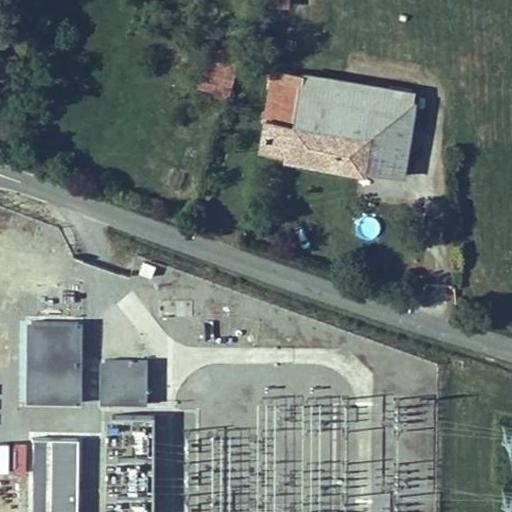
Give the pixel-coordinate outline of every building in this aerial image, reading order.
[(201,75),(231,82),(236,64),(239,52),(208,44),(201,75)] [(271,93),(267,120),(303,127),(405,147),(414,95),(275,70),(271,93)] [(215,95),(227,98),(231,82),(201,75),(199,85),(216,89),(215,95)] [(401,175),(405,147),(303,127),(267,120),(262,149),(401,175)] [(83,321),(28,320),(28,401),(82,401),(83,321)] [(148,358),(101,358),(101,402),(148,402),(148,358)] [(132,500),(131,511),(153,511),(154,412),(112,412),(112,433),(118,434),(118,452),(114,452),(113,499),(132,500)] [(502,439),(511,439),(511,422),(503,422),(502,439)] [(78,511),(79,438),(35,438),(34,511),(78,511)]
